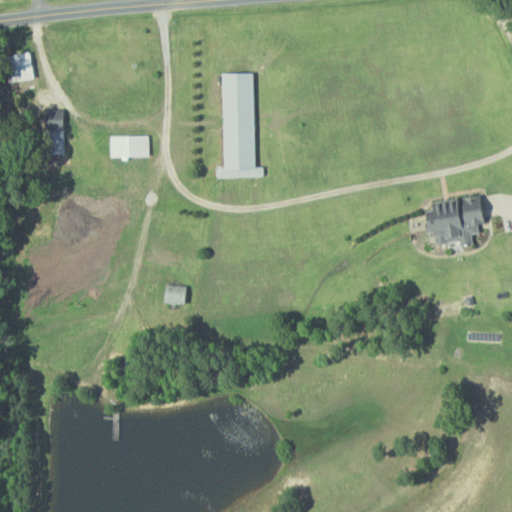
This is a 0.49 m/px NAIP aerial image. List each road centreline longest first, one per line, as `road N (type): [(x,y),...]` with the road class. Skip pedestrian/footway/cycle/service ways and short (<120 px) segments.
road 1 (residential): [(165,9),(167,169),(184,192),(217,206),(255,207),(479,163),(511,148)]
road 2 (residential): [(0,25),(258,0)]
